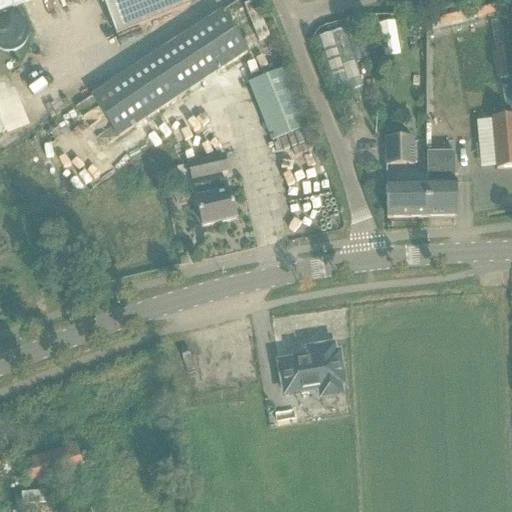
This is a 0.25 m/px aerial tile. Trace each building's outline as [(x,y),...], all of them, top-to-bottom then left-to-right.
[(0,0),(0,11),(27,0),(0,0)] [(190,6),(187,0),(101,0),(116,36),(190,6)] [(431,29),(497,14),(494,3),(428,19),(431,29)] [(264,41),(276,36),(262,6),(250,11),(264,41)] [(120,138),(230,65),(247,55),(220,14),(203,25),(93,97),(120,138)] [(504,51),(494,52),(500,81),(510,79),(504,51)] [(269,144),(309,129),(285,70),(285,71),(247,85),(269,144)] [(511,169),(511,117),(492,121),(497,171),(511,169)] [(385,141),(386,167),(414,166),(413,140),(405,140),(385,141)] [(427,185),(428,218),(455,218),(454,155),(427,155),(427,176),(426,176),(426,185),(427,185)] [(228,174),(224,157),(186,164),(190,182),(228,174)] [(425,176),(386,177),(386,219),(428,218),(427,185),(426,185),(426,176),(425,176)] [(235,221),(231,201),(230,195),(226,181),(193,189),(196,201),(198,209),(202,228),(235,221)] [(48,276),(73,267),(68,252),(43,261),(48,276)] [(318,403),(346,399),(338,355),(334,356),(333,348),(317,351),(318,358),(279,365),(285,400),(317,395),(318,403)] [(19,463),(24,483),(25,485),(83,469),(82,465),(76,446),(19,463)] [(60,497),(30,495),(29,507),(60,508),(60,497)]
